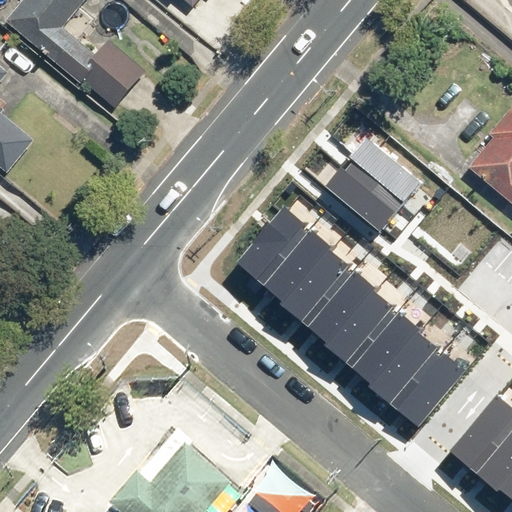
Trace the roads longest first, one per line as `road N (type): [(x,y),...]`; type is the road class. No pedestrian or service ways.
road 1 (residential): [(418,511),(127,272)]
road 2 (secondary): [(127,272),(354,0)]
road 3 (secondary): [(0,425),(127,272)]
